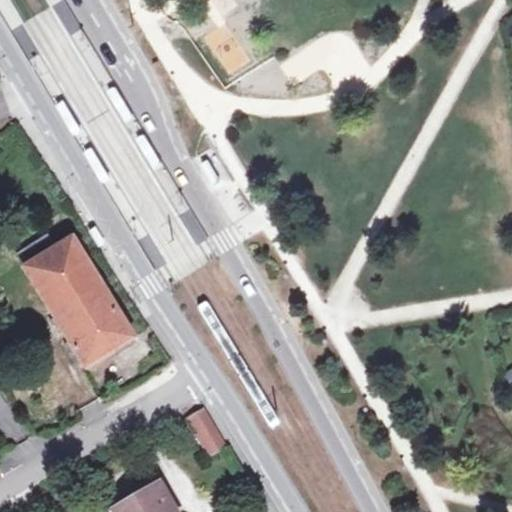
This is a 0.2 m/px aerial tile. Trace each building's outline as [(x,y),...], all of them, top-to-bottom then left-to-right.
[(111,92),(108,94),(125,123),(131,119),(114,90),(111,92)] [(64,103),(59,106),(77,136),(79,135),(82,133),(64,103)] [(138,140),(135,141),(153,171),(159,167),(141,138),(138,140)] [(92,150),(87,153),(105,183),(108,182),(110,180),(92,150)] [(207,163),(203,165),(216,186),(221,183),(209,162),(207,163)] [(86,236),(95,253),(98,251),(101,249),(91,233),(86,236)] [(70,340),(87,366),(134,338),(73,238),(55,249),(47,236),(17,254),(56,317),(60,323),(70,340)] [(53,327),(60,323),(56,317),(49,321),(53,327)] [(81,370),(87,366),(70,340),(64,343),(81,370)] [(189,419),(209,454),(228,444),(207,409),(189,419)] [(177,511),(161,484),(115,511),(177,511)]
